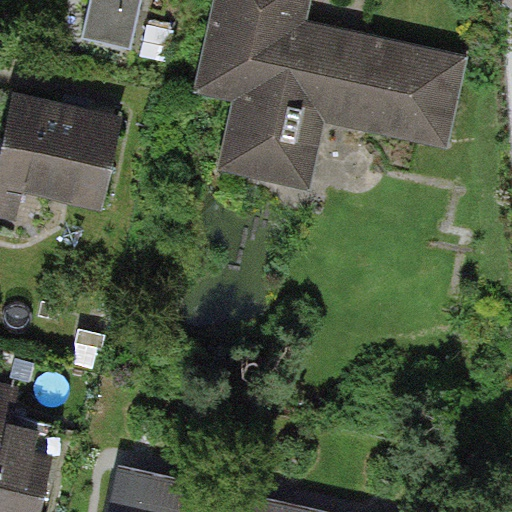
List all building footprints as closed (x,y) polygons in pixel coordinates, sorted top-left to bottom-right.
[(86,0),(79,34),(133,47),(143,0),(86,0)] [(316,0),(218,0),(197,90),(239,100),(225,162),(309,181),(323,119),(448,148),(470,54),(312,18),(316,0)] [(123,117),(17,93),(0,170),(0,215),(14,219),(22,180),(104,199),(123,117)] [(0,511),(42,511),(59,441),(13,431),(24,387),(0,381),(0,511)] [(278,511),(200,511),(154,503),(152,511),(381,511),(282,492),(278,511)]
